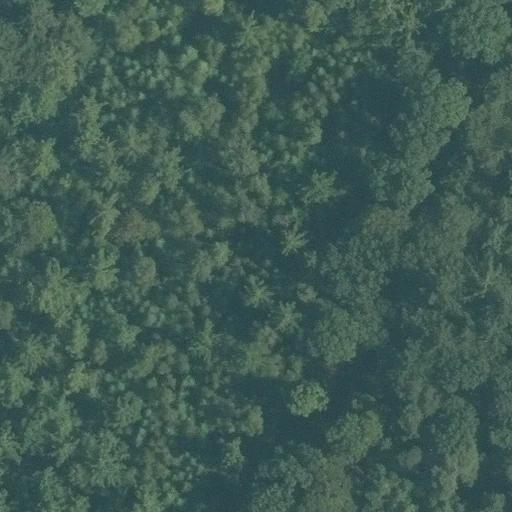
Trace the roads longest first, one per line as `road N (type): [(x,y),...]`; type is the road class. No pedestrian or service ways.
road 1 (track): [(473,68),(287,511)]
road 2 (track): [(322,0),(473,68)]
